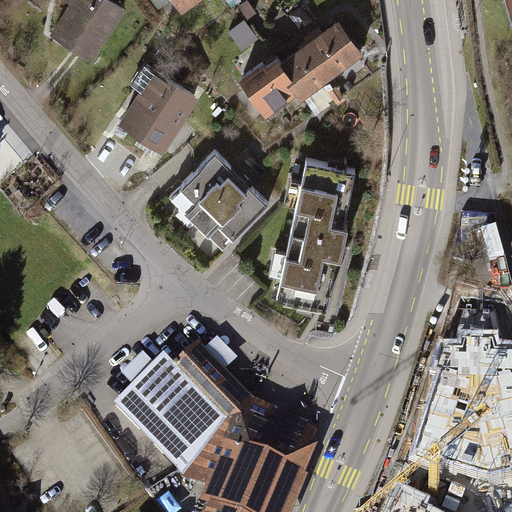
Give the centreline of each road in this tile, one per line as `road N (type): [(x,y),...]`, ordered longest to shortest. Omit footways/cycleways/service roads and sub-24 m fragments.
road 1 (secondary): [(411,0),(421,87),(420,197),(368,387)]
road 2 (residential): [(183,282),(0,82)]
road 3 (residential): [(183,282),(39,404),(0,426)]
road 4 (residential): [(368,387),(273,345),(183,282)]
road 5 (unknown): [(511,325),(484,359),(461,446),(461,511)]
road 6 (secondary): [(368,387),(319,511)]
